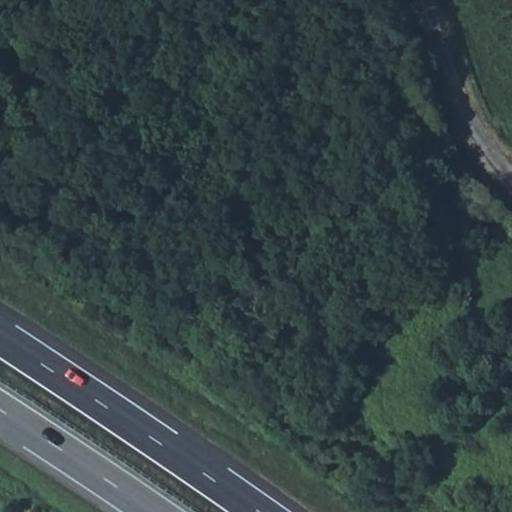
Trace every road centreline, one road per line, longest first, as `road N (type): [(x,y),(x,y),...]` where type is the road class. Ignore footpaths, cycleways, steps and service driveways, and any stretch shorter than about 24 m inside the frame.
road 1 (trunk): [(258,511),(0,337)]
road 2 (unclassified): [(511,176),(487,148),(459,90),(428,0)]
road 3 (trunk): [(0,409),(153,511)]
